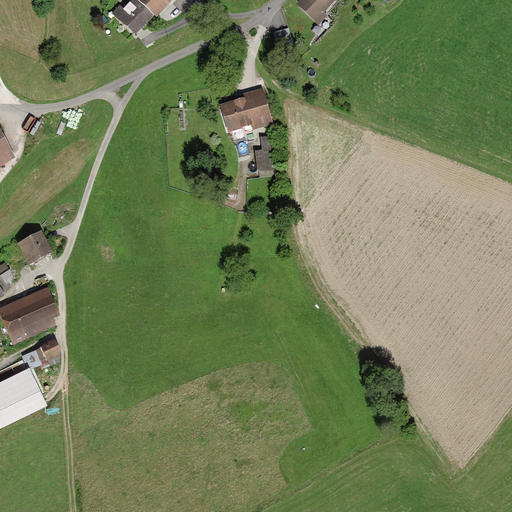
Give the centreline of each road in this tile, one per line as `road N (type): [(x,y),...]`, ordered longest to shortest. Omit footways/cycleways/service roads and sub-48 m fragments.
road 1 (residential): [(0,108),(74,102),(242,28),(275,0)]
road 2 (track): [(511,188),(289,91),(253,50)]
road 3 (track): [(58,268),(93,168),(147,69)]
